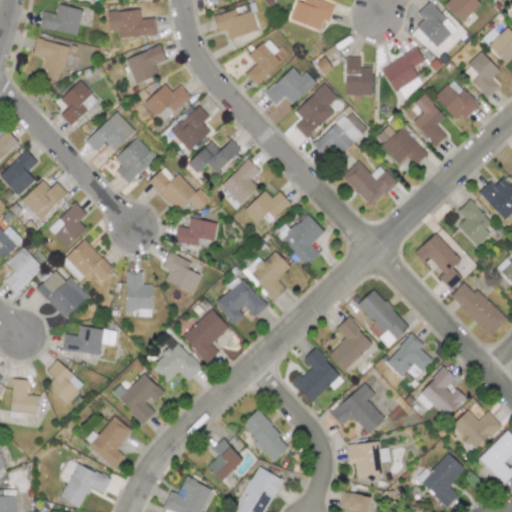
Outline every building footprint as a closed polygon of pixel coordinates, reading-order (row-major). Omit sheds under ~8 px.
[(318,30),(322,20),(327,22),(333,5),(319,0),(303,0),(302,3),(294,0),(288,19),(318,30)] [(447,0),(443,4),(460,22),(479,4),(475,0),(447,0)] [(416,13),(421,19),(414,25),(435,47),(454,29),(429,1),(416,13)] [(75,35),(81,10),(56,4),(54,14),(42,11),(38,27),(75,35)] [(254,32),(249,6),(212,14),(216,32),(225,30),(226,38),(254,32)] [(155,34),(153,17),(140,19),(139,8),(106,12),(108,30),(116,30),(117,38),(155,34)] [(510,55),(511,57),(511,34),(503,26),(485,45),(504,62),(510,55)] [(67,46),(35,38),(31,53),(45,57),(40,76),(58,81),(67,46)] [(278,62),(272,54),(277,50),(265,38),(247,55),(255,64),(244,74),(254,84),(278,62)] [(165,60),(158,44),(124,59),(134,84),(157,74),(153,65),(165,60)] [(420,84),(410,67),(422,60),(415,48),(379,69),(393,92),(407,84),(410,90),(420,84)] [(498,71),(479,51),(460,70),(486,97),(499,84),(492,76),(498,71)] [(290,104),(314,82),(304,71),(298,76),(290,67),(262,93),(273,105),(283,96),(290,104)] [(476,105),(452,79),(433,96),(456,122),(476,105)] [(66,108),(59,115),(69,126),(96,100),(78,80),(58,99),(66,108)] [(170,91),(163,83),(142,102),(154,116),(166,105),(172,112),(189,96),(178,84),(170,91)] [(293,111),(300,119),(293,126),(304,138),(332,112),(327,106),(336,98),(322,83),(293,111)] [(421,112),(410,122),(434,146),(445,136),(434,125),(443,116),(421,93),(411,103),(421,112)] [(207,117),(197,105),(183,115),(184,116),(168,129),(185,150),(209,132),(201,122),(207,117)] [(112,150),(133,131),(114,112),(84,141),(93,151),(103,141),(112,150)] [(311,144),(322,156),(331,148),(338,155),(360,135),(342,115),(311,144)] [(425,154),(400,127),(393,133),(386,125),(373,137),(397,163),(405,156),(413,165),(425,154)] [(0,157),(16,142),(4,129),(0,133),(0,157)] [(154,158),(135,137),(113,158),(120,165),(115,171),(127,183),(154,158)] [(239,150),(229,140),(218,151),(209,141),(185,163),(195,173),(205,164),(214,173),(239,150)] [(0,173),(0,179),(17,196),(34,180),(26,172),(36,162),(25,150),(0,173)] [(219,185),(238,204),(256,187),(249,179),(258,170),(246,158),(219,185)] [(369,174),(356,161),(340,176),(368,207),(395,182),(379,166),(369,174)] [(176,173),(172,177),(162,167),(147,181),(175,211),(188,200),(197,209),(208,199),(198,188),(194,192),(176,173)] [(493,185),(489,181),(476,192),(502,220),(511,210),(511,188),(502,177),(493,185)] [(55,182),(48,188),(41,180),(19,200),(37,220),(65,194),(55,182)] [(267,223),(288,202),(277,191),(270,198),(263,190),(242,210),(255,223),(261,217),(267,223)] [(456,211),(464,218),(456,226),(474,246),(494,228),(468,200),(456,211)] [(85,229),(77,221),(85,214),(74,202),(46,227),(64,248),(85,229)] [(322,231),(306,214),(289,230),(283,223),(273,232),(304,266),(318,254),(309,244),(322,231)] [(215,223),(188,217),(186,228),(177,226),(173,242),(195,246),(197,238),(212,241),(215,223)] [(0,256),(1,258),(20,240),(4,222),(0,225),(0,256)] [(427,257),(441,272),(437,277),(448,290),(460,278),(450,267),(458,260),(434,233),(413,252),(422,262),(427,257)] [(89,269),(99,280),(111,269),(83,240),(60,262),(77,280),(89,269)] [(4,263),(12,272),(2,281),(13,292),(40,268),(22,247),(4,263)] [(256,257),(242,270),(270,301),(284,289),(275,279),(288,267),(273,250),(261,262),(256,257)] [(163,280),(190,293),(199,274),(187,269),(190,262),(167,251),(159,267),(167,271),(163,280)] [(511,259),(499,272),(511,285),(511,284),(511,259)] [(63,318),(86,295),(68,276),(63,281),(53,270),(34,288),(63,318)] [(150,317),(150,284),(140,284),(141,271),(125,271),(124,308),(136,309),(136,317),(150,317)] [(251,317),(264,305),(236,274),(224,286),(228,290),(214,304),(234,325),(247,313),(251,317)] [(505,319),(463,281),(449,296),(490,335),(505,319)] [(382,333),(377,338),(386,347),(407,327),(372,289),(355,305),(382,333)] [(209,344),(227,327),(209,309),(180,336),(206,363),(217,352),(209,344)] [(342,371),(371,343),(346,317),(335,328),(344,338),(326,354),(342,371)] [(112,345),(115,331),(77,325),(75,336),(63,334),(61,350),(98,355),(100,343),(112,345)] [(399,377),(412,364),(420,372),(431,360),(419,349),(422,345),(410,333),(383,362),(399,377)] [(199,368),(175,341),(149,366),(166,383),(177,372),(186,381),(199,368)] [(327,385),(332,390),(343,379),(313,348),(302,359),(310,367),(300,377),(297,373),(289,381),(309,403),(327,385)] [(45,371),(53,378),(45,387),(64,404),(82,384),(54,359),(45,371)] [(413,397),(426,409),(430,405),(444,418),(463,396),(454,388),(449,393),(444,388),(454,377),(441,366),(413,397)] [(111,392),(140,424),(153,412),(146,405),(160,392),(143,373),(123,392),(117,386),(111,392)] [(34,414),(37,396),(25,395),(27,380),(12,378),(7,416),(20,418),(21,413),(34,414)] [(383,418),(366,401),(373,394),(362,382),(328,414),(339,425),(349,416),(366,434),(383,418)] [(486,411),(476,420),(466,409),(450,424),(473,450),(499,425),(486,411)] [(288,445),(255,410),(239,426),(272,461),(288,445)] [(130,431),(113,416),(95,435),(91,431),(82,441),(112,468),(123,456),(114,448),(130,431)] [(511,466),(511,437),(506,431),(477,458),(501,484),(511,474),(508,470),(511,466)] [(210,449),(217,456),(205,467),(218,482),(241,460),(221,438),(210,449)] [(379,462),(388,461),(386,448),(377,449),(377,441),(345,444),(347,464),(354,463),(355,478),(380,476),(379,462)] [(428,472),(424,468),(414,478),(446,507),(456,495),(446,486),(463,469),(446,453),(428,472)] [(58,499),(79,508),(88,487),(103,493),(109,478),(66,460),(59,477),(66,480),(58,499)] [(262,511),(280,479),(256,466),(231,511),(262,511)] [(171,511),(199,511),(210,489),(184,476),(176,494),(169,491),(161,507),(171,511)] [(0,511),(14,511),(15,490),(0,489),(0,511)] [(366,511),(369,497),(340,491),(337,507),(344,508),(343,511),(366,511)]
